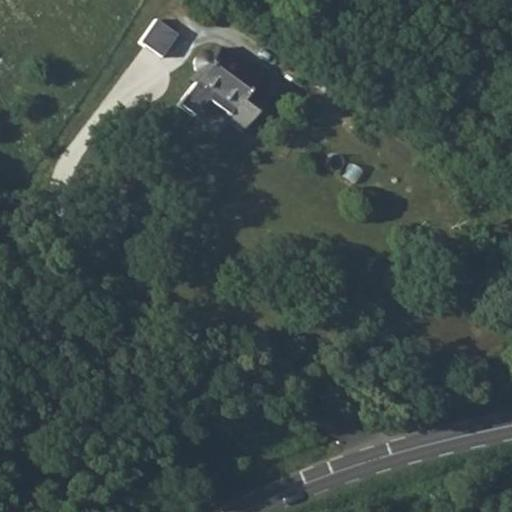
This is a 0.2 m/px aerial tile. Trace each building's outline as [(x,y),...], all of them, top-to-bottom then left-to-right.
[(216,8),(206,0),(182,0),(181,1),(207,20),(216,8)] [(463,0),(464,11),(479,10),(478,0),(463,0)] [(511,0),(478,0),(479,10),(480,14),(511,11),(511,0)] [(141,42),(164,57),(180,33),(158,18),(141,42)] [(247,91),(257,78),(218,48),(211,58),(210,57),(209,56),(208,56),(207,55),(206,54),(205,54),(204,54),(203,54),(202,54),(201,54),(200,55),(199,55),(198,56),(197,56),(196,57),(195,58),(194,59),(194,60),(193,61),(193,62),(192,63),(192,64),(192,66),(193,68),(193,69),(194,70),(194,71),(195,72),(188,80),(230,112),(224,120),(240,132),(262,103),(247,91)] [(268,99),(279,86),(267,75),(255,88),(268,99)] [(509,223),(511,219),(511,214),(489,199),(483,205),(509,223)]
